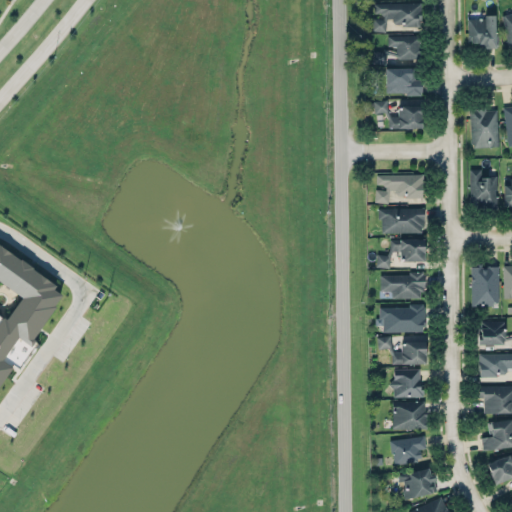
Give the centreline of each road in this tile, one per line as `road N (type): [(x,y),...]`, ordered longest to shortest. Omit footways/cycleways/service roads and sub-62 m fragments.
road 1 (residential): [(447,0),(455,436),(477,509)]
road 2 (residential): [(345,511),(338,0)]
road 3 (secondary): [(0,97),(84,0)]
